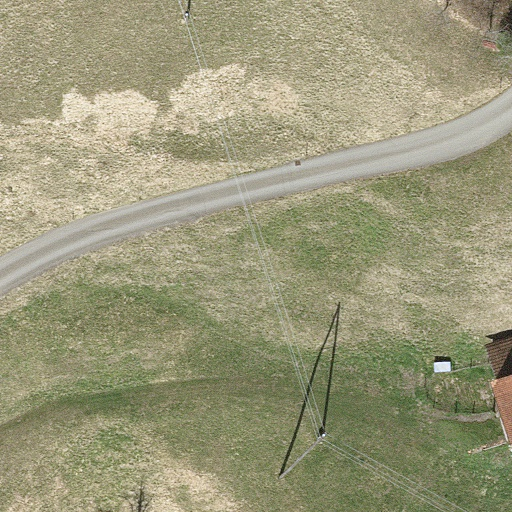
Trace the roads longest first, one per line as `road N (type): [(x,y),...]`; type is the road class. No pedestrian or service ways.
road 1 (residential): [(511,106),(439,142),(141,215),(0,276)]
road 2 (track): [(0,432),(88,399),(230,384),(294,388),(440,431),(492,428)]
